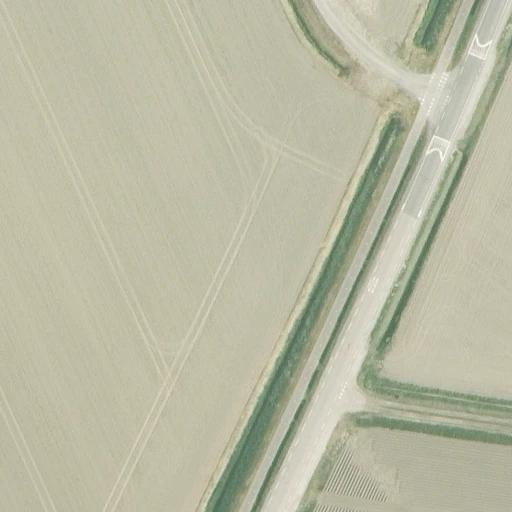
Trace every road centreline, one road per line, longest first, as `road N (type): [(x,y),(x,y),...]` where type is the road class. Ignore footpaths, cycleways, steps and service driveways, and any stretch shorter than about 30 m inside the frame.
road 1 (tertiary): [(324,399),(455,103)]
road 2 (unclassified): [(511,427),(324,399)]
road 3 (unclassified): [(455,103),(361,54),(318,0)]
road 4 (tertiary): [(273,511),(324,399)]
